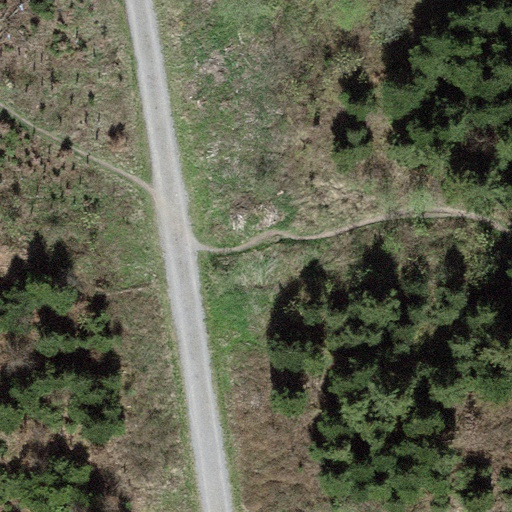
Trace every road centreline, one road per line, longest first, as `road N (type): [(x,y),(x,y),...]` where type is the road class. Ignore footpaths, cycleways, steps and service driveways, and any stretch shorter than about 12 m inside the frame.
road 1 (track): [(215,511),(175,242)]
road 2 (track): [(167,197),(135,0)]
